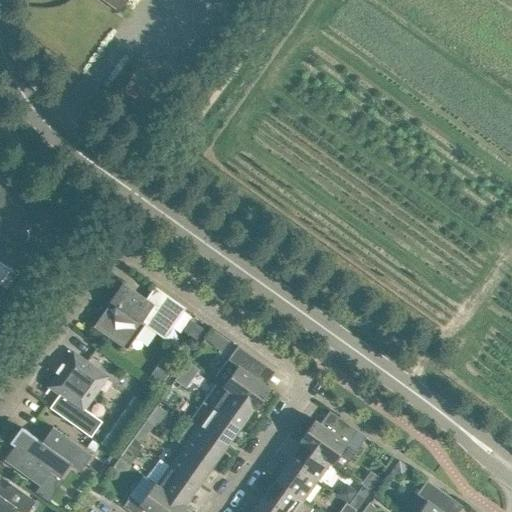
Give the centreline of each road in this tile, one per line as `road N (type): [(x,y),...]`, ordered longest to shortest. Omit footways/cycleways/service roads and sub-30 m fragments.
road 1 (tertiary): [(511,467),(82,156),(29,104),(0,46)]
road 2 (residential): [(0,410),(107,260),(118,251),(133,256),(302,380),(214,511)]
